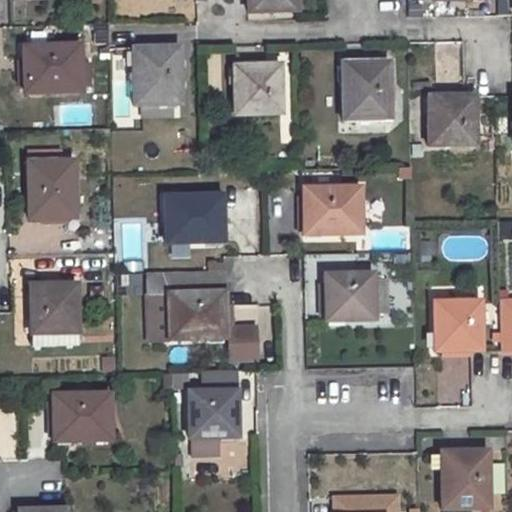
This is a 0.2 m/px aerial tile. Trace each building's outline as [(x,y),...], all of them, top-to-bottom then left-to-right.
[(294,0),(245,0),(246,12),(295,11),(294,0)] [(77,45),(21,46),(22,92),(79,92),(77,45)] [(177,47),(131,48),(131,66),(132,106),(140,105),(170,105),(178,104),(177,47)] [(386,63),(340,63),(341,120),(387,120),(386,63)] [(277,64),(231,65),(232,114),(278,114),(277,64)] [(473,95),(427,96),(427,146),(473,146),(473,95)] [(170,105),(140,105),(140,118),(170,117),(170,105)] [(39,162),(26,162),(26,219),(72,218),(72,161),(59,161),(58,152),(39,152),(39,162)] [(365,221),(400,222),(401,178),(366,177),(365,221)] [(358,187),(301,189),(302,235),(358,233),(358,187)] [(220,195),(163,197),(164,243),(221,242),(220,195)] [(222,271),(146,272),(147,295),(165,294),(167,341),(224,340),(222,271)] [(372,273),(323,274),(324,320),(372,319),(372,273)] [(116,275),(117,296),(142,294),(141,274),(116,275)] [(74,285),(28,286),(28,345),(75,343),(74,285)] [(511,300),(497,301),(498,350),(511,349),(511,300)] [(478,301),(431,301),(433,351),(478,350),(478,301)] [(236,438),(235,391),(234,370),(200,372),(201,392),(186,393),(187,439),(190,439),(218,438),(236,438)] [(107,393),(51,395),(52,441),(109,440),(107,393)] [(218,456),(218,438),(190,439),(190,457),(218,456)] [(486,450),(439,452),(441,509),(488,508),(486,450)]
